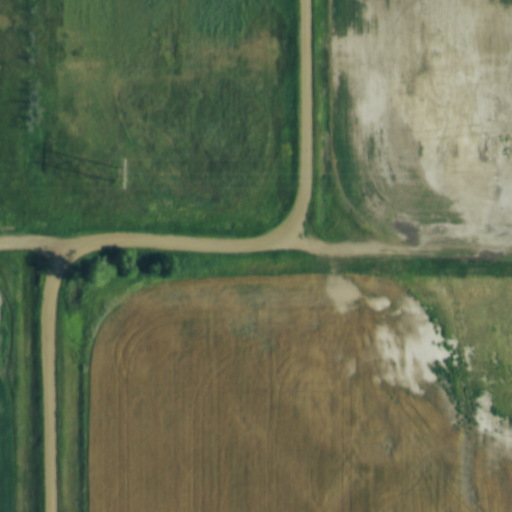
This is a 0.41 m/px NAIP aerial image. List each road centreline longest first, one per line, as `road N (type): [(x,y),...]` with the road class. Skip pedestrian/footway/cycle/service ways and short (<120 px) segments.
road 1 (residential): [(52,511),(52,282),(81,249)]
road 2 (residential): [(300,251),(303,0)]
road 3 (residential): [(81,249),(300,251)]
road 4 (track): [(511,250),(300,251)]
